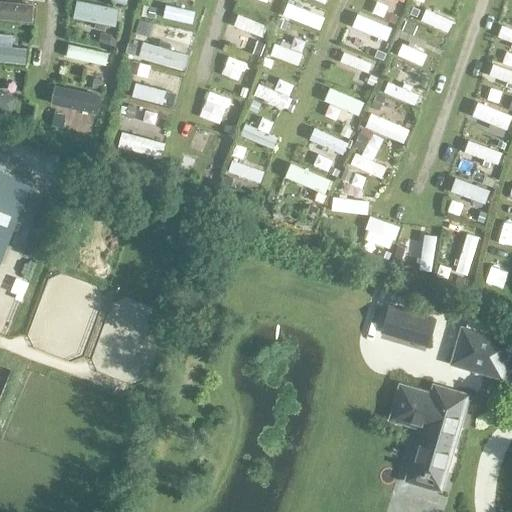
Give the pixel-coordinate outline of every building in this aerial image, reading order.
[(0,6),(0,24),(28,26),(29,8),(0,6)] [(167,6),(162,21),(195,32),(200,18),(167,6)] [(290,25),(312,33),(316,21),(294,13),(290,25)] [(350,34),(388,51),(396,33),(358,15),(350,34)] [(421,29),(453,41),(459,27),(426,15),(421,29)] [(233,33),(265,43),(270,27),(238,17),(233,33)] [(141,23),(138,36),(150,39),(153,26),(141,23)] [(511,35),(505,33),(498,49),(511,54),(511,35)] [(69,43),(66,66),(109,71),(112,48),(69,43)] [(187,71),(190,53),(142,45),(140,64),(187,71)] [(276,46),(270,61),(300,71),(305,56),(276,46)] [(424,74),(431,60),(403,47),(396,61),(424,74)] [(0,48),(0,65),(21,66),(22,49),(0,48)] [(344,57),(341,72),(371,79),(375,64),(344,57)] [(255,83),(259,67),(228,59),(224,75),(255,83)] [(158,86),(162,74),(139,67),(135,78),(158,86)] [(489,87),(511,96),(511,77),(496,71),(489,87)] [(131,99),(174,113),(180,96),(137,82),(131,99)] [(247,101),(252,87),(242,83),(236,97),(247,101)] [(287,114),(296,89),(281,83),(278,91),(261,84),(254,102),(287,114)] [(387,89),(384,103),(420,111),(422,96),(387,89)] [(355,121),(362,107),(336,94),(323,120),(336,126),(342,115),(355,121)] [(494,96),(490,110),(502,114),(507,101),(494,96)] [(384,116),(398,122),(403,110),(389,104),(384,116)] [(511,122),(482,108),(475,123),(511,140),(511,122)] [(406,150),(413,134),(372,117),(365,133),(406,150)] [(161,156),(162,122),(123,121),(122,155),(161,156)] [(251,146),(270,150),(275,129),(257,124),(251,146)] [(309,145),(340,161),(348,146),(317,130),(309,145)] [(224,166),(230,142),(209,137),(202,160),(224,166)] [(349,171),(383,186),(390,172),(377,166),(387,144),(372,138),(363,158),(356,155),(349,171)] [(464,166),(502,180),(509,161),(471,148),(464,166)] [(0,266),(1,264),(32,184),(6,174),(11,159),(0,154),(0,266)] [(321,159),(315,172),(329,178),(335,165),(321,159)] [(261,188),(266,175),(233,163),(228,176),(261,188)] [(296,170),(291,182),(323,193),(327,181),(296,170)] [(355,178),(353,190),(367,193),(370,180),(355,178)] [(452,200),(489,217),(496,201),(459,184),(452,200)] [(335,199),(332,212),(369,221),(373,208),(335,199)] [(380,259),(394,263),(403,234),(389,229),(380,259)] [(471,285),(484,245),(471,241),(458,281),(471,285)] [(495,274),(491,291),(503,295),(507,277),(495,274)] [(391,308),(384,333),(428,345),(435,320),(391,308)] [(511,354),(511,341),(462,327),(451,366),(504,382),(511,354)] [(403,388),(394,419),(425,429),(410,480),(441,489),(468,398),(436,389),(434,397),(403,388)] [(417,508),(434,509),(435,496),(418,495),(417,508)]
